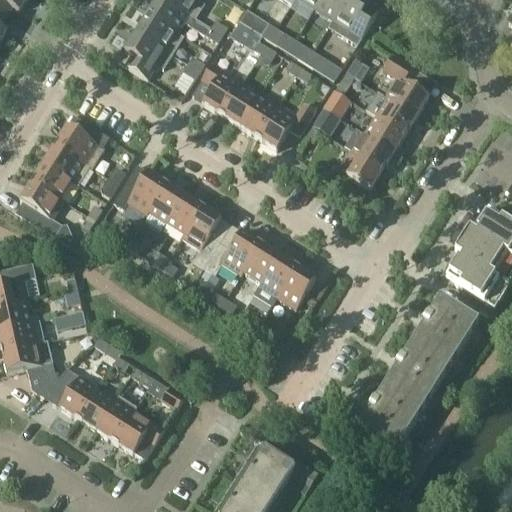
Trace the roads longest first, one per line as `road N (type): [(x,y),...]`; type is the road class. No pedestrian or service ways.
road 1 (residential): [(62,64),(372,268)]
road 2 (residential): [(0,448),(24,451),(102,503),(129,510),(151,500),(212,407)]
road 3 (residential): [(372,268),(403,242),(497,98)]
road 4 (residential): [(289,401),(372,268)]
road 5 (residential): [(0,168),(62,64)]
